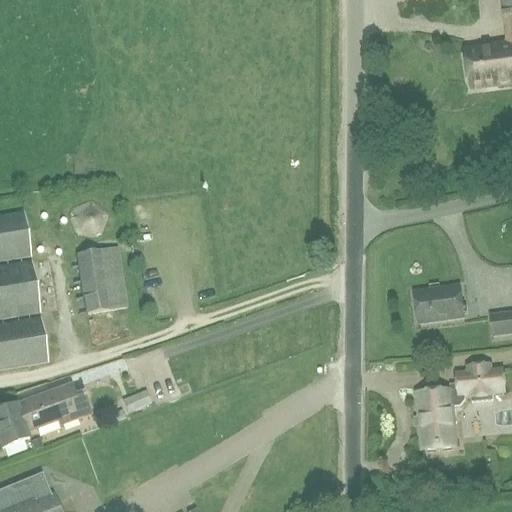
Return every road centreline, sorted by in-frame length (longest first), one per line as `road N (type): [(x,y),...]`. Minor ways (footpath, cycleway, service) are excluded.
road 1 (track): [(0,380),(77,364),(353,278)]
road 2 (unclassified): [(349,511),(353,228)]
road 3 (unclassified): [(353,228),(350,0)]
road 4 (unclassified): [(353,228),(511,196)]
